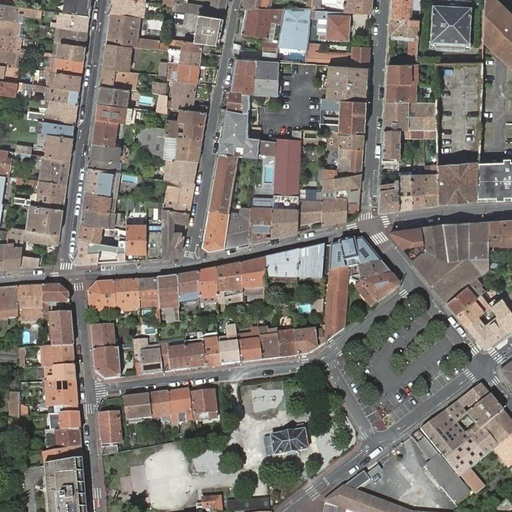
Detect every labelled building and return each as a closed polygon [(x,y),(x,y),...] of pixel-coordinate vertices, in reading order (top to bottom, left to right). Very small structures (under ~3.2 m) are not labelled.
[(92,0),(66,0),(65,12),(90,16),(92,0)] [(149,3),(127,0),(112,0),(111,12),(139,16),(141,6),(146,7),(149,7),(149,3)] [(224,18),(227,0),(211,0),(210,7),(183,2),(183,0),(174,0),(173,6),(173,10),(199,15),(224,18)] [(242,0),(241,8),(246,8),(267,9),(267,6),(264,6),(265,0),(242,0)] [(311,0),(311,9),(311,10),(320,11),(319,0),(311,0)] [(372,0),(345,0),(345,12),(357,12),(372,13),(372,0)] [(393,0),(392,16),(420,19),(421,0),(393,0)] [(511,10),(501,0),(485,0),(484,40),(511,66),(511,10)] [(36,8),(0,3),(0,18),(18,21),(22,22),(23,14),(35,16),(42,17),(43,9),(36,8)] [(472,6),(435,4),(433,40),(431,40),(431,47),(472,48),(472,42),(470,42),(472,6)] [(267,9),(246,8),(241,33),(267,38),(273,12),(276,12),(276,15),(283,16),(285,9),(267,9)] [(278,61),(307,63),(309,43),(311,18),(311,10),(311,9),(307,9),(285,9),(283,16),(278,43),(276,53),(264,52),(263,60),(278,61)] [(320,11),(311,10),(311,18),(321,18),(320,38),(350,40),(351,16),(337,15),(337,11),(320,11)] [(65,12),(60,12),(57,26),(58,27),(88,31),(90,16),(65,12)] [(139,16),(111,12),(107,42),(133,46),(169,51),(169,49),(169,43),(157,41),(138,38),(141,16),(139,16)] [(273,39),(276,15),(276,12),(273,12),(267,38),(273,39)] [(356,20),(371,21),(372,13),(357,12),(356,20)] [(219,45),(224,18),(199,15),(198,25),(219,28),(216,44),(219,45)] [(415,41),(419,41),(420,19),(392,16),(391,35),(415,37),(415,41)] [(18,21),(0,18),(0,33),(20,36),(20,33),(16,32),(18,21)] [(219,28),(198,25),(194,42),(202,43),(216,44),(219,28)] [(88,31),(58,27),(58,30),(63,31),(62,39),(57,38),(56,42),(62,43),(86,46),(88,31)] [(22,37),(20,36),(0,33),(0,48),(20,51),(22,37)] [(194,42),(170,39),(169,42),(184,44),(183,51),(201,53),(202,43),(194,42)] [(133,46),(107,42),(105,62),(104,68),(129,71),(131,54),(133,46)] [(84,60),(86,46),(62,43),(60,53),(37,51),(36,54),(54,56),(84,60)] [(264,43),(263,51),(264,52),(276,53),(278,43),(264,43)] [(307,63),(328,64),(347,66),(348,55),(317,52),(317,51),(320,50),(320,43),(309,43),(307,63)] [(370,45),(353,45),(352,66),(368,67),(370,45)] [(20,51),(0,48),(0,63),(19,66),(20,67),(21,62),(17,61),(18,55),(21,55),(22,52),(20,51)] [(183,51),(169,49),(169,51),(170,51),(170,54),(175,55),(174,62),(199,65),(201,53),(183,51)] [(82,75),(84,60),(54,56),(53,60),(56,61),(59,62),(58,69),(55,69),(55,72),(82,75)] [(277,95),(278,61),(263,60),(238,59),(231,91),(241,92),(243,112),(227,110),(220,152),(240,155),(258,158),(258,155),(260,139),(248,138),(250,96),(277,95)] [(174,62),(169,62),(168,77),(168,79),(175,80),(196,83),(197,83),(199,65),(174,62)] [(19,66),(0,63),(0,79),(17,81),(19,66)] [(418,82),(417,63),(389,64),(388,83),(416,82),(418,82)] [(347,66),(328,64),(327,99),(366,101),(368,67),(352,66),(347,66)] [(129,71),(104,68),(101,85),(129,89),(130,84),(124,83),(125,79),(130,80),(132,72),(129,71)] [(55,72),(49,71),(47,86),(50,86),(80,90),(82,75),(55,72)] [(17,81),(0,79),(0,93),(12,96),(13,88),(32,90),(33,83),(17,81)] [(196,83),(175,80),(172,103),(167,102),(167,107),(180,108),(206,112),(207,112),(208,106),(194,104),(196,83)] [(155,81),(153,93),(161,94),(164,94),(165,83),(155,81)] [(416,82),(388,83),(387,101),(423,102),(423,98),(416,97),(416,82)] [(129,89),(101,85),(99,103),(126,107),(129,89)] [(80,90),(50,86),(49,91),(51,92),(54,92),(54,96),(50,95),(50,99),(78,103),(80,90)] [(241,92),(231,91),(227,110),(243,112),(241,92)] [(26,112),(25,118),(51,121),(75,125),(78,103),(50,99),(41,98),(40,105),(48,106),(47,110),(43,112),(30,110),(29,112),(26,112)] [(366,101),(327,99),(322,99),(322,102),(328,102),(328,106),(340,106),(340,131),(364,132),(366,101)] [(25,118),(27,101),(21,100),(19,117),(25,118)] [(394,159),(400,158),(400,157),(401,156),(402,136),(402,129),(412,128),(425,129),(438,129),(437,102),(423,102),(387,101),(383,156),(392,156),(393,157),(395,157),(395,158),(394,159)] [(126,107),(99,103),(97,118),(117,121),(130,123),(136,123),(138,109),(132,107),(126,107)] [(206,112),(180,108),(179,120),(167,118),(167,128),(166,133),(202,138),(206,112)] [(117,121),(97,118),(93,142),(114,146),(117,121)] [(75,125),(51,121),(46,155),(51,156),(70,159),(75,125)] [(167,128),(142,124),(140,147),(147,148),(148,156),(174,158),(199,161),(200,154),(196,153),(197,148),(201,148),(202,138),(166,133),(167,128)] [(339,148),(363,149),(364,132),(340,131),(329,131),(329,148),(339,148)] [(276,157),(275,195),(300,196),(300,190),(302,147),(302,140),(276,138),(276,140),(276,157)] [(276,157),(276,140),(260,139),(258,155),(276,157)] [(114,146),(93,142),(90,167),(114,170),(115,162),(118,163),(120,147),(114,146)] [(31,153),(32,153),(33,146),(17,144),(17,151),(22,152),(31,153)] [(7,150),(0,148),(0,161),(10,163),(11,157),(6,156),(7,150)] [(338,177),(361,174),(363,149),(339,148),(338,177)] [(30,159),(31,153),(22,152),(20,163),(24,164),(26,162),(26,159),(30,159)] [(216,210),(231,213),(240,155),(220,152),(209,209),(216,210)] [(48,177),(43,176),(43,180),(67,184),(70,159),(51,156),(48,177)] [(480,161),(478,201),(511,200),(511,157),(506,157),(506,160),(480,160),(480,161)] [(199,161),(174,158),(171,181),(195,184),(199,161)] [(382,167),(393,167),(400,167),(400,158),(394,159),(393,159),(383,159),(383,160),(382,167)] [(0,161),(0,173),(3,174),(5,167),(10,167),(10,163),(0,161)] [(478,201),(480,161),(465,162),(466,180),(470,180),(471,187),(466,187),(466,202),(478,201)] [(452,203),(466,202),(466,187),(466,180),(465,162),(451,164),(452,203)] [(426,207),(440,205),(439,165),(439,164),(432,164),(432,172),(426,172),(426,207)] [(440,205),(452,203),(451,164),(439,165),(440,205)] [(114,170),(90,167),(86,192),(116,196),(120,171),(114,170)] [(380,213),(400,210),(400,170),(400,167),(393,167),(394,178),(396,178),(396,182),(381,184),(379,212),(380,213)] [(400,210),(413,208),(413,173),(413,170),(400,170),(400,210)] [(413,208),(426,207),(426,172),(413,173),(413,208)] [(336,190),(361,186),(361,174),(338,177),(324,179),(324,191),(336,190)] [(67,184),(43,180),(34,179),(34,184),(38,185),(37,192),(65,196),(67,184)] [(163,209),(190,213),(195,184),(171,181),(169,181),(165,202),(162,202),(163,209)] [(298,225),(323,220),(323,201),(317,200),(317,191),(306,190),(306,200),(299,200),(299,209),(298,225)] [(322,226),(347,221),(348,203),(360,204),(360,190),(350,191),(348,198),(337,197),(337,200),(323,199),(323,201),(323,220),(322,226)] [(32,204),(64,209),(65,196),(37,192),(36,200),(32,199),(15,197),(14,202),(32,204)] [(86,192),(84,208),(114,212),(115,210),(111,209),(112,200),(116,201),(116,196),(86,192)] [(250,231),(273,232),(273,207),(273,199),(254,198),(253,208),(250,231)] [(28,229),(60,233),(64,209),(32,204),(28,229)] [(225,247),(249,242),(250,231),(253,208),(238,206),(237,213),(231,213),(225,247)] [(273,237),(298,231),(298,225),(299,209),(273,207),(273,232),(273,237)] [(84,208),(82,224),(103,227),(111,228),(114,228),(116,212),(114,212),(84,208)] [(147,253),(147,259),(164,258),(178,256),(181,252),(184,236),(182,236),(182,233),(172,233),(172,220),(183,221),(183,224),(188,224),(188,221),(190,213),(163,209),(163,230),(146,231),(147,250),(147,253)] [(203,245),(209,249),(216,210),(209,209),(203,245)] [(211,251),(225,247),(231,213),(216,210),(209,249),(211,251)] [(511,219),(501,220),(501,246),(511,245),(511,219)] [(501,246),(501,220),(490,221),(490,246),(501,246)] [(490,221),(470,222),(471,260),(483,275),(483,276),(490,270),(490,246),(490,221)] [(470,222),(422,227),(428,252),(415,262),(447,303),(483,275),(471,260),(470,222)] [(82,224),(80,240),(104,243),(109,244),(110,240),(111,228),(103,227),(82,224)] [(127,249),(147,250),(146,231),(146,224),(128,224),(127,230),(127,237),(127,249)] [(4,269),(39,267),(40,258),(21,256),(24,240),(59,244),(60,233),(28,229),(11,226),(10,231),(8,243),(4,269)] [(391,232),(401,243),(412,242),(409,229),(391,232)] [(117,250),(127,251),(127,249),(127,237),(120,236),(119,245),(117,245),(117,250)] [(339,244),(332,245),(330,272),(349,268),(350,268),(381,261),(363,239),(355,240),(354,239),(339,242),(339,244)] [(76,263),(98,262),(100,247),(104,247),(104,243),(80,240),(76,263)] [(0,269),(4,269),(8,243),(0,243),(0,269)] [(325,246),(300,252),(298,277),(321,278),(323,278),(325,246)] [(298,277),(300,252),(266,259),(266,275),(298,277)] [(266,259),(242,265),(243,292),(265,290),(266,275),(266,259)] [(392,274),(381,261),(350,268),(349,268),(348,282),(352,282),(358,284),(390,275),(392,274)] [(242,265),(217,270),(218,301),(219,317),(227,316),(227,304),(243,301),(243,292),(242,265)] [(349,268),(330,272),(326,333),(325,344),(345,329),(348,287),(348,282),(349,268)] [(217,270),(200,273),(200,300),(200,304),(218,301),(217,270)] [(200,273),(179,276),(179,296),(196,294),(196,300),(200,300),(200,273)] [(399,284),(392,274),(390,275),(358,284),(359,285),(355,288),(372,308),(399,287),(399,284)] [(179,276),(159,278),(161,309),(176,307),(177,322),(180,322),(179,296),(179,276)] [(159,278),(138,280),(140,306),(144,306),(144,302),(154,301),(155,305),(155,324),(157,324),(161,324),(161,309),(159,278)] [(138,280),(115,282),(117,310),(123,310),(123,312),(134,312),(134,309),(140,309),(140,306),(138,280)] [(89,293),(91,312),(117,310),(115,282),(98,283),(89,293)] [(474,283),(469,288),(473,293),(479,289),(474,283)] [(43,286),(19,287),(20,317),(20,322),(43,320),(44,315),(44,314),(43,286)] [(60,286),(43,286),(44,314),(44,315),(49,314),(49,304),(71,303),(70,294),(60,286)] [(19,287),(0,288),(0,323),(9,323),(9,318),(20,317),(19,287)] [(469,288),(448,304),(457,315),(482,296),(485,293),(481,288),(479,289),(473,293),(469,288)] [(511,292),(503,299),(506,303),(511,297),(511,292)] [(482,296),(457,315),(466,327),(477,319),(491,307),(488,304),(482,296)] [(506,303),(503,299),(494,306),(497,309),(506,303)] [(491,302),(488,304),(491,307),(500,318),(510,332),(511,329),(511,310),(506,303),(497,309),(494,306),(491,302)] [(51,314),(52,331),(73,329),(71,313),(52,314),(51,314)] [(102,327),(114,326),(119,326),(118,317),(102,319),(102,327)] [(477,319),(466,327),(485,350),(510,332),(500,318),(486,328),(477,319)] [(326,333),(325,324),(296,334),(298,357),(309,355),(320,348),(325,344),(326,333)] [(132,325),(134,349),(136,376),(163,373),(159,345),(148,347),(146,329),(142,330),(141,325),(132,325)] [(94,351),(115,350),(114,326),(102,327),(92,327),(94,351)] [(54,348),(74,347),(73,329),(52,331),(54,348)] [(260,339),(264,338),(264,330),(260,331),(259,334),(238,337),(241,364),(263,361),(260,339)] [(263,361),(281,359),(278,334),(278,331),(269,332),(269,337),(264,338),(260,339),(263,361)] [(298,357),(296,334),(295,331),(292,332),(278,334),(281,359),(298,357)] [(185,342),(185,347),(188,370),(207,368),(204,344),(203,333),(199,333),(199,340),(185,342)] [(241,364),(238,337),(219,340),(222,366),(241,364)] [(222,366),(219,340),(208,341),(208,344),(204,344),(207,368),(222,366)] [(159,345),(163,373),(188,370),(185,347),(174,349),(173,344),(159,345)] [(48,367),(75,366),(74,347),(54,348),(45,348),(42,348),(42,357),(46,357),(46,368),(48,367)] [(121,378),(118,350),(115,350),(94,351),(96,372),(105,380),(121,378)] [(511,361),(501,369),(511,382),(511,361)] [(42,378),(42,383),(46,383),(77,381),(75,366),(48,367),(48,378),(46,378),(42,378)] [(77,381),(46,383),(48,408),(54,407),(55,415),(61,414),(79,413),(77,381)] [(482,384),(458,402),(468,414),(490,395),(482,384)] [(172,419),(174,431),(179,429),(178,422),(193,420),(189,389),(168,392),(172,419)] [(172,419),(168,392),(148,394),(152,417),(167,414),(168,420),(172,419)] [(195,421),(199,421),(198,414),(210,413),(211,419),(218,418),(214,392),(191,394),(195,421)] [(18,420),(21,394),(11,393),(8,418),(18,420)] [(124,397),(127,423),(152,418),(152,417),(148,394),(124,397)] [(503,411),(490,395),(468,414),(476,424),(481,430),(503,411)] [(458,402),(421,430),(445,459),(471,438),(466,433),(458,422),(468,414),(458,402)] [(471,438),(445,459),(461,478),(462,477),(470,470),(494,450),(511,435),(511,421),(503,411),(481,430),(476,434),(471,438)] [(119,412),(100,414),(102,445),(122,443),(119,412)] [(80,429),(79,413),(61,414),(62,431),(80,429)] [(22,432),(21,422),(11,420),(11,431),(22,432)] [(481,430),(476,424),(472,428),(476,434),(481,430)] [(289,434),(273,436),(273,438),(265,439),(268,457),(275,455),(277,456),(308,451),(304,425),(288,427),(289,434)] [(466,433),(471,438),(476,434),(472,428),(466,433)] [(81,445),(80,429),(62,431),(46,431),(48,452),(81,445)] [(419,432),(412,437),(418,445),(425,439),(419,432)] [(511,435),(494,450),(509,468),(511,465),(511,435)] [(425,439),(418,445),(431,462),(439,455),(425,439)] [(82,460),(81,445),(48,452),(48,457),(51,457),(52,465),(82,460)] [(103,449),(103,456),(115,454),(114,447),(103,449)] [(439,455),(431,462),(424,467),(459,509),(464,504),(469,500),(465,496),(469,493),(439,455)] [(82,460),(52,465),(44,467),(44,477),(83,473),(82,460)] [(470,470),(462,477),(476,495),(484,488),(470,470)] [(85,497),(83,473),(44,477),(47,511),(86,511),(86,509),(83,509),(81,498),(85,497)] [(370,480),(364,473),(345,487),(354,491),(370,480)] [(407,511),(354,491),(345,487),(327,502),(341,507),(353,511),(407,511)] [(478,502),(473,497),(469,500),(464,504),(468,510),(478,502)] [(222,511),(221,498),(203,499),(203,500),(204,510),(198,510),(197,511),(222,511)] [(511,511),(511,505),(507,499),(491,511),(511,511)] [(163,502),(164,511),(197,511),(198,510),(204,510),(203,500),(163,502)] [(265,510),(264,500),(251,501),(252,511),(265,510)] [(241,511),(252,511),(251,501),(238,502),(238,511),(241,511)] [(228,502),(228,511),(238,511),(238,502),(230,502),(228,502)] [(353,511),(341,507),(327,502),(325,511),(353,511)]
